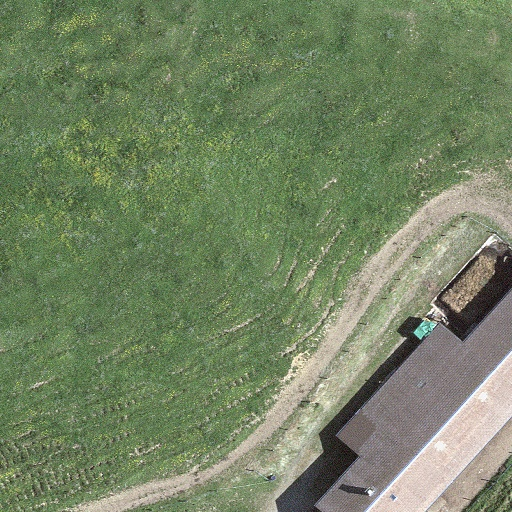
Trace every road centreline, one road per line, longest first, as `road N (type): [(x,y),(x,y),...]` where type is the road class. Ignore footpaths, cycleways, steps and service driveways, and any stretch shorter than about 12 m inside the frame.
road 1 (track): [(109,511),(268,429),(417,234),(452,209),(511,208)]
road 2 (track): [(279,511),(431,280),(503,204)]
